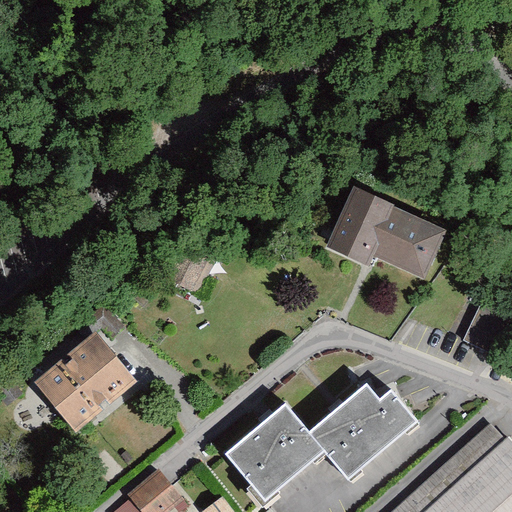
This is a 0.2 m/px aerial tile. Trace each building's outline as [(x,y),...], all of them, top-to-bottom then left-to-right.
[(434,230),(338,189),(312,248),(359,268),(365,254),(415,276),(434,230)] [(208,261),(174,246),(159,282),(192,296),(208,261)] [(510,314),(479,300),(461,338),(493,353),(510,314)] [(87,332),(27,384),(70,434),(130,382),(87,332)] [(416,422),(388,390),(374,402),(360,386),(307,430),(282,400),(218,455),(261,506),(321,455),(345,482),(416,422)] [(511,511),(511,446),(503,436),(498,441),(487,429),(407,501),(394,511),(511,511)] [(172,511),(183,503),(163,478),(121,511),(172,511)] [(234,511),(224,498),(205,511),(234,511)]
